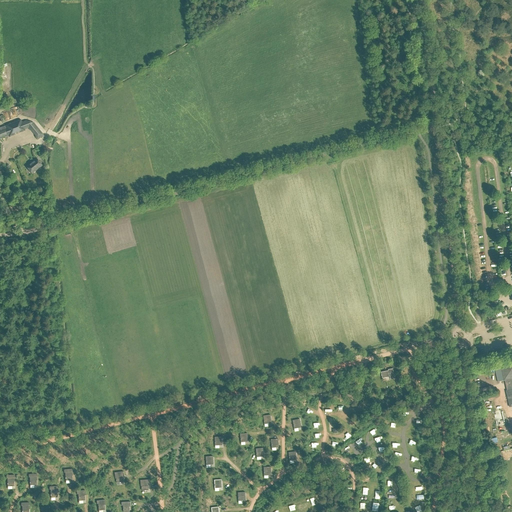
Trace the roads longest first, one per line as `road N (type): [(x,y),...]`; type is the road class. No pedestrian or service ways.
road 1 (unclassified): [(436,127),(0,235)]
road 2 (tertiary): [(459,327),(436,127)]
road 3 (track): [(410,348),(411,366),(443,424),(431,511)]
road 4 (track): [(249,511),(281,473),(317,456),(352,468),(347,511)]
road 5 (tertiary): [(461,344),(480,511)]
road 6 (tertiary): [(436,127),(422,0)]
